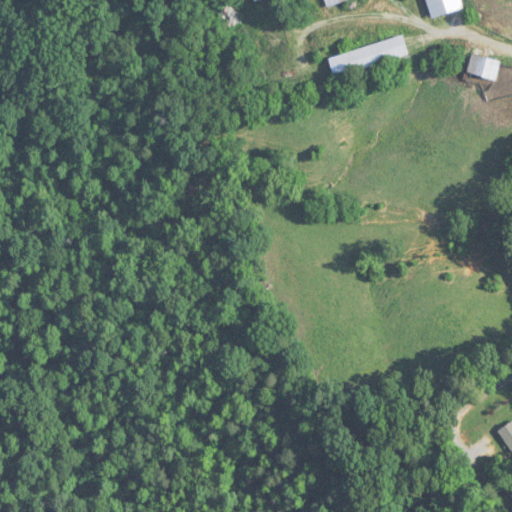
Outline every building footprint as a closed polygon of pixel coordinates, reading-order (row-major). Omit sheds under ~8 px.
[(350,0),(324,0),(327,8),(350,0)] [(458,0),(424,0),(429,18),(461,9),(458,0)] [(407,56),(402,37),(327,57),(333,77),(407,56)] [(499,60),(470,56),(468,76),(496,80),(499,60)] [(244,72),(242,59),(226,61),(228,75),(244,72)] [(511,423),(499,429),(509,453),(511,451),(511,423)]
